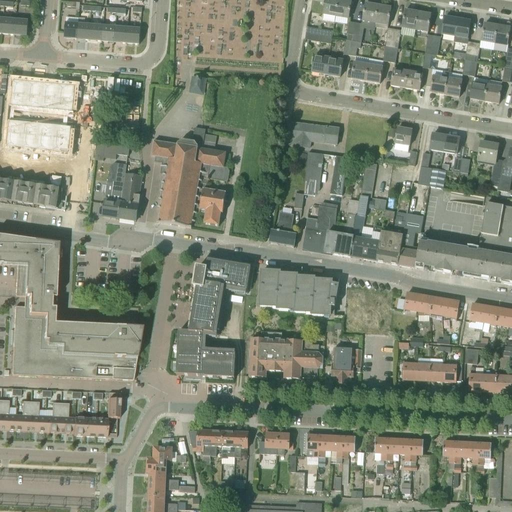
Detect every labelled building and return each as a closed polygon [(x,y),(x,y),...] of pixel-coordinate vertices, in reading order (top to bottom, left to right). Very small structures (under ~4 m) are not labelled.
[(336,17),(338,0),(325,0),(323,15),(324,16),(336,17)] [(339,0),(338,0),(336,17),(348,20),(349,20),(352,2),(339,0)] [(375,24),(378,7),(365,4),(362,22),(375,24)] [(378,7),(375,24),(388,26),(391,9),(378,7)] [(415,31),(418,13),(405,11),(402,30),(415,31)] [(418,13),(415,31),(428,34),(431,15),(418,13)] [(455,38),(458,20),(445,18),(442,36),(444,37),(455,38)] [(15,36),(16,21),(3,20),(2,35),(15,36)] [(454,43),(468,45),(468,43),(468,40),(471,22),(458,20),(455,38),(454,43)] [(16,21),(15,36),(27,37),(28,22),(16,21)] [(346,41),(352,42),(355,23),(349,22),(347,35),(348,35),(347,41),(346,41)] [(355,23),(352,42),(361,44),(361,43),(362,38),(359,37),(361,25),(355,23)] [(77,40),(78,25),(66,24),(64,39),(77,40)] [(103,27),(102,42),(114,43),(116,28),(115,28),(116,24),(110,24),(110,28),(103,27)] [(89,41),(91,26),(78,25),(77,40),(89,41)] [(494,45),(497,27),(484,25),(481,43),(494,45)] [(102,42),(103,27),(91,26),(89,41),(102,42)] [(494,45),(495,45),(507,47),(510,29),(497,27),(494,45)] [(127,44),(128,29),(116,28),(114,43),(127,44)] [(128,29),(127,44),(139,45),(140,30),(128,29)] [(392,49),(395,30),(389,29),(386,48),(392,49)] [(318,36),(332,38),(333,32),(319,30),(318,36)] [(392,49),(398,50),(401,32),(395,30),(392,49)] [(331,45),(332,38),(318,36),(317,42),(331,45)] [(431,56),(435,37),(428,36),(425,55),(431,56)] [(436,57),(436,56),(438,56),(441,38),(435,37),(431,56),(436,57)] [(350,56),(352,42),(346,41),(344,55),(350,56)] [(360,49),(361,44),(352,42),(350,56),(356,57),(357,49),(360,49)] [(465,62),(471,63),(474,44),(468,43),(468,45),(466,56),(465,59),(465,62)] [(474,44),(471,63),(477,64),(480,49),(480,45),(474,44)] [(389,63),(392,49),(386,48),(383,62),(389,63)] [(396,64),(398,50),(392,49),(389,63),(396,64)] [(429,70),(431,60),(431,56),(425,55),(423,69),(429,70)] [(326,76),(329,59),(314,57),(312,73),(326,76)] [(329,59),(326,76),(340,78),(343,62),(329,59)] [(469,76),(471,63),(465,62),(463,75),(469,76)] [(366,83),(369,65),(354,63),(351,80),(366,83)] [(471,63),(469,76),(475,77),(477,64),(471,63)] [(369,65),(366,83),(380,85),(383,67),(369,65)] [(508,83),(511,69),(505,68),(502,82),(508,83)] [(405,89),(408,72),(394,69),(391,87),(405,89)] [(445,96),(448,79),(449,73),(429,70),(426,87),(432,88),(431,94),(445,96)] [(408,72),(405,89),(420,92),(423,74),(408,72)] [(189,94),(205,97),(207,80),(191,77),(189,94)] [(448,79),(445,96),(459,99),(462,81),(448,79)] [(13,83),(10,108),(68,113),(67,118),(74,119),(74,113),(73,113),(75,89),(76,88),(13,82),(13,83)] [(485,103),(487,86),(473,83),(470,100),(485,103)] [(487,86),(485,103),(499,105),(502,88),(487,86)] [(67,128),(9,122),(6,147),(6,148),(69,154),(69,153),(72,129),(73,129),(73,124),(67,123),(67,128)] [(339,130),(290,124),(287,146),(310,149),(310,143),(337,146),(339,130)] [(207,182),(208,182),(210,182),(210,181),(225,183),(228,181),(230,172),(227,169),(226,169),(227,164),(225,163),(226,154),(214,152),(216,144),(204,142),(205,135),(206,131),(195,129),(192,143),(182,141),(178,145),(177,146),(154,142),(151,157),(155,158),(155,163),(162,164),(160,175),(163,176),(159,201),(162,201),(158,224),(191,229),(194,215),(195,207),(198,207),(201,189),(200,189),(201,182),(200,181),(200,179),(207,180),(207,182)] [(397,131),(389,129),(388,137),(395,138),(397,131)] [(398,129),(396,139),(395,145),(396,145),(409,148),(412,132),(398,129)] [(443,154),(446,137),(433,135),(430,152),(443,154)] [(446,137),(443,154),(457,156),(460,140),(446,137)] [(498,188),(502,163),(495,162),(498,146),(482,143),(481,143),(478,164),(494,167),(491,187),(498,188)] [(129,149),(119,148),(98,145),(96,160),(104,161),(104,159),(116,160),(116,156),(128,157),(129,149)] [(511,150),(508,164),(502,163),(498,188),(499,188),(498,191),(509,193),(511,178),(511,150)] [(415,168),(418,153),(411,152),(409,167),(415,168)] [(308,153),(304,195),(315,196),(320,191),(324,155),(308,153)] [(307,155),(297,154),(296,161),(306,163),(307,155)] [(424,154),(421,168),(428,169),(431,156),(424,154)] [(335,164),(347,166),(348,159),(337,157),(335,164)] [(461,173),(463,160),(455,158),(453,172),(461,173)] [(463,160),(461,173),(468,175),(470,161),(463,160)] [(335,164),(334,170),(346,172),(347,166),(335,164)] [(126,175),(127,167),(118,166),(115,185),(108,184),(103,217),(119,220),(126,175)] [(391,176),(392,167),(378,166),(378,175),(391,176)] [(446,172),(432,169),(429,187),(443,190),(446,172)] [(334,170),(333,176),(345,178),(346,172),(334,170)] [(142,178),(126,175),(119,220),(136,222),(142,178)] [(332,182),(344,184),(345,178),(333,176),(332,182)] [(62,179),(53,177),(51,186),(47,185),(47,187),(0,180),(0,199),(1,200),(12,202),(23,203),(34,205),(45,207),(56,208),(56,210),(57,210),(57,206),(60,206),(63,188),(61,187),(62,179)] [(207,191),(208,182),(207,182),(207,180),(200,179),(200,181),(201,182),(200,189),(201,189),(198,207),(195,207),(194,215),(205,217),(204,225),(219,227),(221,214),(223,215),(225,202),(229,203),(230,196),(226,196),(226,194),(207,191)] [(342,197),(343,190),(332,188),(330,195),(342,197)] [(296,195),(294,209),(302,210),(304,196),(296,195)] [(355,221),(350,258),(363,261),(367,240),(362,239),(361,239),(363,228),(366,209),(368,198),(361,197),(360,202),(358,217),(356,217),(355,221)] [(336,234),(333,255),(350,258),(355,221),(356,217),(358,217),(360,202),(349,201),(347,216),(348,216),(347,225),(344,225),(338,224),(336,234)] [(464,277),(487,281),(487,282),(511,285),(511,208),(500,207),(486,205),(479,248),(469,246),(469,248),(420,240),(415,269),(424,270),(424,267),(436,269),(435,272),(453,275),(453,272),(464,274),(464,277)] [(337,209),(330,209),(322,207),(319,231),(306,228),(302,250),(333,255),(336,234),(334,234),(337,209)] [(284,209),(283,215),(281,214),(277,233),(272,232),(269,245),(294,249),(296,235),(291,234),(294,216),(291,215),(292,210),(284,209)] [(385,210),(385,212),(384,219),(394,220),(395,212),(385,210)] [(398,267),(407,215),(397,213),(394,230),(396,230),(396,233),(388,232),(388,234),(383,233),(381,233),(379,244),(380,244),(377,263),(398,267)] [(415,269),(420,240),(421,235),(421,234),(423,218),(407,215),(398,267),(415,269)] [(381,233),(383,233),(383,228),(374,227),(372,241),(367,240),(363,261),(377,263),(380,244),(379,244),(381,233)] [(58,253),(58,246),(52,245),(34,243),(27,242),(11,239),(4,238),(0,237),(0,266),(14,267),(17,267),(16,298),(25,298),(29,298),(29,308),(24,308),(15,308),(15,309),(12,376),(60,378),(133,382),(136,367),(141,335),(142,329),(136,329),(135,329),(134,329),(124,329),(115,328),(107,328),(99,327),(92,327),(83,327),(76,326),(68,326),(60,325),(58,325),(54,325),(55,310),(53,310),(51,310),(51,299),(53,300),(55,300),(56,290),(56,283),(56,275),(57,268),(57,260),(58,253)] [(176,374),(176,376),(205,377),(205,378),(208,378),(213,378),(214,376),(219,376),(219,379),(222,379),(228,379),(228,377),(233,377),(233,379),(235,380),(236,355),(202,353),(203,334),(218,336),(226,289),(247,292),(251,268),(208,261),(206,270),(197,269),(196,273),(195,272),(193,284),(194,284),(194,288),(195,288),(187,332),(179,332),(178,341),(181,341),(181,346),(178,346),(178,348),(181,348),(180,353),(178,353),(177,369),(180,369),(179,374),(176,374)] [(262,273),(261,283),(260,308),(262,308),(262,309),(271,310),(271,309),(277,309),(277,311),(294,312),(294,314),(311,315),(311,317),(331,318),(332,316),(334,316),(335,302),(338,286),(332,285),(332,282),(315,281),(315,279),(297,278),(297,276),(280,276),(280,274),(262,273)] [(417,313),(420,297),(407,294),(404,311),(417,313)] [(420,297),(417,313),(418,314),(418,322),(419,322),(424,322),(429,322),(429,315),(430,316),(433,299),(420,297)] [(444,318),(446,301),(433,299),(430,316),(430,318),(436,319),(436,317),(444,318)] [(446,301),(444,318),(457,320),(460,303),(446,301)] [(483,324),(486,308),(473,305),(470,322),(472,322),(481,324),(483,324)] [(496,327),(499,310),(486,308),(483,324),(489,325),(491,326),(496,327)] [(509,329),(511,312),(499,310),(496,327),(509,329)] [(335,331),(336,324),(336,323),(327,323),(327,333),(335,333),(335,331)] [(250,345),(249,373),(249,378),(266,379),(267,372),(284,373),(284,380),(301,381),(301,379),(312,380),(312,377),(318,377),(318,371),(319,371),(319,370),(323,370),(323,366),(324,366),(324,365),(323,365),(323,359),(324,359),(324,358),(323,358),(323,354),(319,354),(319,346),(312,346),(313,343),(303,343),(303,339),(293,339),(293,342),(282,342),(261,341),(251,340),(251,345),(250,345)] [(361,374),(362,351),(352,351),(353,350),(335,349),(335,366),(331,366),(331,368),(332,368),(331,378),(333,378),(333,379),(336,382),(337,382),(337,385),(347,386),(347,383),(349,383),(352,380),(352,379),(353,379),(354,373),(361,374)] [(464,364),(477,365),(478,351),(465,350),(464,364)] [(416,382),(417,365),(404,364),(403,382),(416,382)] [(429,383),(430,365),(417,365),(416,382),(429,383)] [(443,383),(444,366),(430,365),(429,383),(443,383)] [(444,366),(443,383),(456,384),(456,383),(461,383),(462,366),(457,365),(457,366),(444,366)] [(482,393),(483,376),(470,375),(469,393),(482,393)] [(495,394),(496,376),(483,376),(482,393),(495,394)] [(509,394),(509,377),(496,376),(495,394),(509,394)] [(108,419),(119,419),(121,394),(109,394),(108,419)] [(9,402),(1,402),(0,425),(0,431),(15,432),(15,416),(9,416),(9,402)] [(15,432),(30,433),(31,403),(23,403),(22,416),(15,416),(15,432)] [(39,403),(31,403),(30,433),(45,434),(45,418),(38,417),(39,403)] [(45,434),(60,434),(61,404),(53,404),(52,418),(45,418),(45,434)] [(74,435),(75,419),(68,419),(69,405),(61,404),(60,434),(74,435)] [(86,419),(75,419),(74,435),(74,437),(85,437),(86,419)] [(85,437),(96,438),(97,420),(86,419),(85,437)] [(97,420),(96,438),(107,438),(107,434),(108,420),(97,420)] [(209,457),(211,432),(198,431),(198,432),(189,432),(192,445),(196,445),(197,447),(204,447),(203,457),(209,457)] [(222,448),(223,433),(211,432),(209,457),(216,457),(217,448),(222,448)] [(223,433),(222,448),(222,460),(228,460),(228,458),(235,458),(236,433),(223,433)] [(236,433),(235,458),(241,459),(241,449),(247,449),(248,449),(248,444),(248,434),(236,433)] [(277,456),(278,435),(266,435),(266,443),(260,443),(259,455),(270,456),(277,457),(277,456)] [(277,456),(285,456),(285,451),(293,451),(293,445),(289,444),(290,436),(278,435),(277,456)] [(319,459),(320,437),(308,437),(307,452),(307,458),(319,459)] [(331,453),(332,438),(320,437),(319,459),(318,467),(325,468),(326,458),(325,458),(326,453),(331,453)] [(332,438),(331,453),(337,453),(337,458),(336,465),(340,465),(339,472),(342,472),(343,465),(342,465),(343,460),(344,438),(332,438)] [(342,472),(342,485),(348,486),(349,460),(349,454),(355,454),(355,449),(356,439),(344,438),(343,460),(342,465),(343,465),(342,472)] [(375,450),(375,461),(379,462),(387,462),(388,440),(376,440),(375,450)] [(388,440),(387,462),(393,462),(394,456),(399,456),(400,441),(388,440)] [(405,456),(405,463),(411,463),(412,442),(400,441),(399,456),(405,456)] [(412,442),(411,463),(417,463),(417,457),(423,457),(424,442),(412,442)] [(453,473),(455,473),(455,469),(455,465),(454,465),(455,444),(444,443),(443,458),(449,458),(449,465),(447,465),(446,487),(452,487),(453,473)] [(467,459),(467,444),(455,444),(454,465),(455,465),(461,465),(461,459),(467,459)] [(473,460),(473,466),(478,466),(479,445),(467,444),(467,459),(473,460)] [(479,445),(478,466),(484,466),(485,460),(491,461),(491,455),(491,445),(479,445)] [(167,462),(171,462),(171,460),(171,450),(155,450),(154,461),(167,462)] [(154,461),(148,461),(148,473),(150,473),(167,474),(167,462),(154,461)] [(166,481),(167,474),(150,473),(150,485),(179,487),(179,481),(166,481)] [(304,490),(305,474),(296,474),(295,490),(304,490)] [(410,495),(411,484),(402,484),(402,495),(410,495)] [(179,487),(150,485),(149,497),(166,498),(166,490),(176,491),(178,491),(178,493),(195,494),(195,488),(179,487)] [(165,505),(166,498),(149,497),(149,509),(177,510),(178,505),(175,505),(166,505),(165,505)] [(321,511),(322,504),(296,503),(296,508),(234,505),(233,511),(321,511)]
